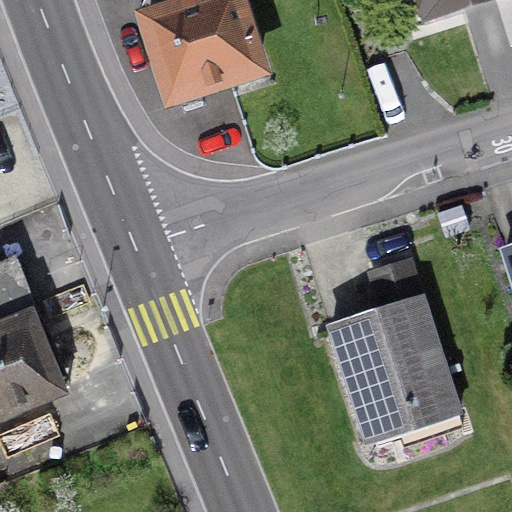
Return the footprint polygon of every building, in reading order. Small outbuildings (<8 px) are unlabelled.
[(220,0),(143,24),(168,103),(255,75),(231,0),(220,0)] [(399,0),(406,20),(474,0),(399,0)] [(511,252),(502,256),(511,285),(511,252)] [(0,417),(54,396),(25,325),(36,321),(12,262),(0,267),(0,417)] [(380,316),(328,333),(360,434),(368,431),(375,451),(398,443),(400,451),(460,432),(406,266),(368,278),(380,316)]
